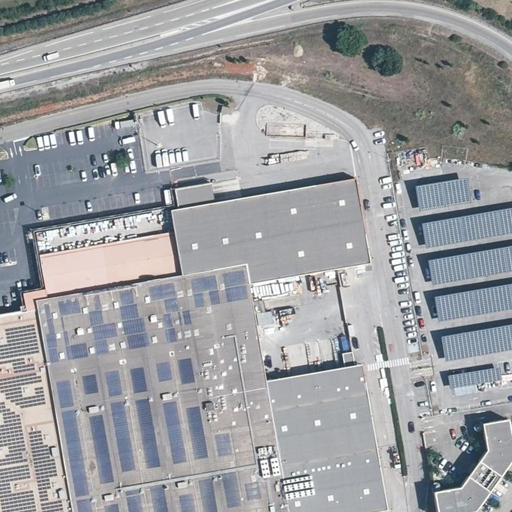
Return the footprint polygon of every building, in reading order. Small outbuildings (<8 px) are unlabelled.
[(233,109),(223,107),(221,115),(230,117),(233,109)] [(122,128),(137,127),(136,120),(121,122),(122,128)] [(353,163),(194,190),(200,227),(208,270),(197,272),(129,284),(72,293),(47,298),(35,300),(36,307),(30,308),(0,313),(0,511),(375,511),(386,510),(363,372),(267,389),(266,380),(259,340),(248,276),(250,276),(249,269),(368,248),(353,163)] [(470,204),(466,181),(415,190),(419,213),(470,204)] [(511,234),(511,210),(421,227),(425,250),(511,234)] [(200,227),(39,255),(47,298),(72,293),(129,284),(197,272),(208,270),(200,227)] [(511,248),(428,264),(432,288),(511,273),(511,248)] [(511,286),(434,300),(438,325),(511,311),(511,286)] [(511,327),(441,340),(445,363),(511,351),(511,327)] [(346,368),(365,367),(364,352),(345,353),(346,368)] [(450,390),(501,382),(499,370),(448,378),(450,390)] [(460,487),(433,491),(436,511),(469,511),(475,511),(511,458),(511,443),(508,419),(482,423),(486,450),(460,487)]
